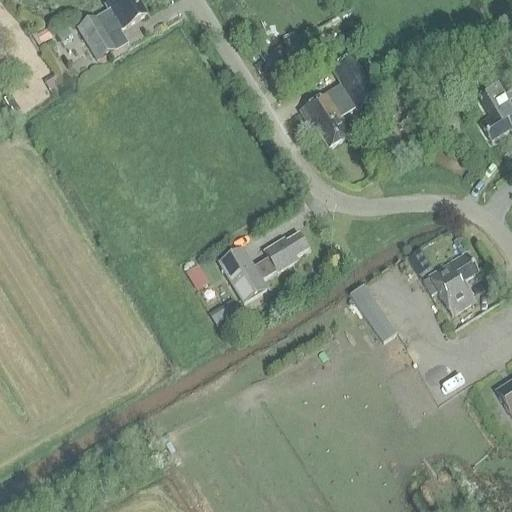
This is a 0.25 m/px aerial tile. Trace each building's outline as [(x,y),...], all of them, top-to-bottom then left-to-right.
[(76,32),(96,65),(121,49),(127,46),(120,34),(114,37),(146,16),(135,0),(114,0),(103,7),(107,13),(95,21),(76,32)] [(65,29),(54,36),(59,44),(70,38),(65,29)] [(48,30),(35,38),(39,46),(52,38),(48,30)] [(2,31),(0,32),(0,46),(8,42),(2,31)] [(283,43),(293,65),(314,55),(305,33),(283,43)] [(341,119),(375,99),(352,60),(331,72),(342,90),(328,98),(327,96),(299,113),(313,137),(317,134),(328,152),(352,137),(341,119)] [(382,87),(398,117),(420,106),(404,76),(382,87)] [(54,77),(42,84),(49,96),(56,92),(54,90),(60,87),(54,77)] [(478,126),(490,145),(509,134),(511,138),(511,137),(511,104),(502,88),(478,103),(488,120),(478,126)] [(0,110),(0,126),(12,119),(5,108),(0,110)] [(219,267),(244,307),(266,294),(261,285),(276,276),(277,276),(296,264),(295,262),(305,255),(296,241),(287,246),(284,242),(263,254),(268,262),(252,271),(242,253),(219,267)] [(427,279),(428,281),(422,285),(431,299),(437,295),(451,318),(474,304),(462,284),(477,276),(464,256),(427,279)] [(196,270),(185,277),(190,286),(202,279),(196,270)] [(227,312),(210,322),(220,338),(237,327),(227,312)] [(396,338),(382,348),(391,361),(405,351),(396,338)] [(511,421),(511,420),(511,385),(495,396),(511,421)]
